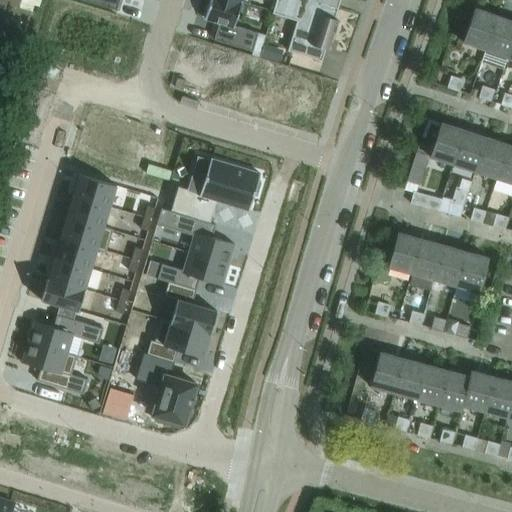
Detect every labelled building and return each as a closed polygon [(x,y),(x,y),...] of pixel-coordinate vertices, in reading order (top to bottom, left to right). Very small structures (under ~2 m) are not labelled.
[(0,0),(0,30),(23,38),(32,11),(18,6),(19,0),(0,0)] [(82,0),(116,10),(119,0),(82,0)] [(236,0),(209,0),(204,18),(216,22),(219,23),(213,39),(252,51),(258,33),(234,25),(241,2),(241,1),(236,0)] [(275,0),(272,13),(273,13),(296,20),(287,50),(321,61),(325,47),(328,38),(332,40),(338,20),(334,19),(338,7),(314,0),(275,0)] [(485,50),(497,16),(474,8),(462,42),(485,50)] [(507,57),(511,41),(511,20),(497,16),(485,50),(507,57)] [(252,51),(251,55),(259,57),(265,35),(258,33),(252,51)] [(447,87),(459,91),(462,79),(450,76),(447,87)] [(482,86),(478,97),(490,101),(494,89),(482,86)] [(511,95),(504,93),(500,104),(511,108),(511,95)] [(93,122),(83,150),(97,154),(93,166),(117,173),(127,143),(131,144),(134,134),(93,122)] [(452,164),(463,130),(440,122),(429,156),(452,164)] [(474,171),(485,137),(463,130),(452,164),(474,171)] [(141,137),(138,145),(145,147),(148,139),(141,137)] [(496,178),(507,144),(485,137),(474,171),(496,178)] [(511,145),(507,144),(496,178),(511,183),(511,145)] [(429,156),(423,154),(416,152),(407,182),(419,186),(429,156)] [(178,186),(170,211),(209,223),(216,200),(249,210),(253,195),(256,196),(261,182),(258,181),(260,173),(210,158),(200,193),(188,189),(178,186)] [(78,173),(72,195),(110,207),(116,185),(78,173)] [(441,199),(438,210),(459,217),(463,205),(468,190),(456,186),(451,200),(441,197),(441,199)] [(438,210),(441,199),(413,191),(410,203),(438,210)] [(72,195),(65,216),(104,227),(104,226),(110,207),(72,195)] [(147,205),(143,217),(151,219),(155,208),(147,205)] [(161,208),(156,224),(193,235),(188,252),(228,264),(234,243),(212,237),(215,224),(209,223),(170,211),(161,208)] [(485,211),(473,208),(470,220),(482,223),(485,211)] [(496,214),(494,226),(504,229),(507,217),(496,214)] [(65,216),(59,236),(97,248),(96,249),(105,252),(112,229),(104,226),(104,227),(65,216)] [(143,217),(140,228),(148,231),(151,219),(143,217)] [(410,273),(420,239),(397,232),(387,266),(410,273)] [(59,236),(53,257),(90,268),(96,249),(97,248),(59,236)] [(433,279),(442,245),(420,239),(410,273),(433,279)] [(455,285),(465,251),(442,245),(433,279),(455,285)] [(134,247),(131,258),(139,260),(142,249),(134,247)] [(465,251),(455,285),(479,292),(488,258),(465,251)] [(157,278),(168,281),(195,290),(199,278),(221,284),(228,264),(188,252),(182,270),(161,263),(157,278)] [(53,257),(47,278),(84,289),(90,268),(53,257)] [(131,258),(127,270),(135,272),(139,260),(131,258)] [(150,260),(145,274),(157,278),(161,263),(150,260)] [(47,278),(40,299),(59,305),(76,310),(78,311),(84,289),(47,278)] [(168,281),(164,295),(176,299),(170,320),(170,321),(209,333),(216,311),(191,303),(195,290),(168,281)] [(122,288),(118,299),(126,302),(130,290),(122,288)] [(118,299),(115,311),(123,313),(126,302),(118,299)] [(390,305),(378,301),(375,313),(386,316),(390,305)] [(59,305),(56,314),(73,319),(76,310),(59,305)] [(411,311),(408,322),(420,326),(423,314),(411,311)] [(34,321),(27,341),(67,353),(67,352),(76,355),(81,338),(98,343),(103,328),(73,319),(56,314),(53,326),(34,321)] [(434,317),(431,328),(443,332),(446,320),(434,317)] [(150,339),(146,353),(174,362),(178,349),(202,356),(209,333),(170,321),(170,320),(161,318),(154,340),(150,339)] [(457,323),(454,335),(466,338),(469,326),(457,323)] [(27,341),(21,362),(40,367),(36,379),(83,394),(87,379),(71,374),(76,355),(67,352),(67,353),(27,341)] [(393,392),(402,358),(379,352),(369,386),(393,392)] [(143,353),(135,379),(160,386),(152,414),(156,415),(154,420),(179,428),(180,423),(184,424),(190,405),(192,406),(192,404),(191,404),(193,400),(194,399),(192,398),(197,384),(170,375),(174,362),(146,353),(146,354),(143,353)] [(415,398),(425,364),(402,358),(393,392),(415,398)] [(438,404),(447,370),(425,364),(415,398),(438,404)] [(462,405),(471,370),(470,370),(469,376),(447,370),(438,404),(460,410),(462,405)] [(484,411),(493,376),(471,370),(462,405),(484,411)] [(507,417),(511,396),(511,381),(493,376),(484,411),(507,417)] [(364,408),(361,419),(373,422),(376,411),(364,408)] [(406,432),(409,420),(397,417),(394,428),(406,432)] [(429,438),(432,426),(409,420),(406,432),(429,438)] [(432,426),(429,438),(451,444),(454,432),(432,426)] [(474,450),(477,438),(465,435),(462,446),(474,450)] [(499,444),(477,438),(474,450),(496,456),(499,444)] [(511,460),(511,447),(509,447),(510,444),(500,441),(499,444),(496,456),(511,460)] [(0,511),(9,511),(13,502),(0,498),(0,511)]
